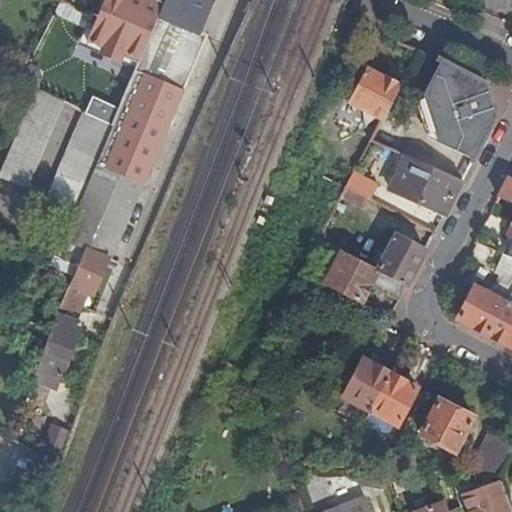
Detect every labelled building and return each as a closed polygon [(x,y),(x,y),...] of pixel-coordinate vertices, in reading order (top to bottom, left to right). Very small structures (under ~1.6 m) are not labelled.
[(198,32),(211,0),(161,0),(165,2),(158,17),(153,14),(150,21),(155,23),(150,37),(143,34),(140,41),(147,44),(113,124),(75,212),(63,237),(114,257),(206,35),(198,32)] [(219,69),(232,42),(227,40),(214,66),(219,69)] [(441,62),(420,50),(406,77),(427,87),(424,94),(439,143),(474,160),(496,118),(488,84),(462,70),(442,60),(441,62)] [(384,118),(401,87),(368,70),(352,101),(384,118)] [(0,173),(19,183),(61,98),(37,86),(0,161),(0,173)] [(46,197),(75,212),(113,124),(88,111),(46,197)] [(338,142),(364,156),(373,140),(379,127),(371,123),(364,137),(345,128),(338,142)] [(451,202),(462,181),(408,156),(391,188),(445,214),(451,202)] [(354,175),(348,186),(366,195),(372,185),(354,175)] [(511,179),(509,178),(500,196),(511,201),(511,179)] [(348,186),(347,188),(343,196),(365,208),(370,198),(366,195),(348,186)] [(423,258),(427,250),(397,234),(379,270),(408,286),(423,258)] [(334,247),(320,239),(316,247),(330,255),(334,247)] [(49,344),(39,368),(64,377),(85,323),(75,320),(86,291),(96,295),(111,257),(85,248),(74,276),(76,277),(49,344)] [(379,270),(343,251),(327,282),(363,301),(371,286),(400,301),(408,286),(379,270)] [(511,256),(501,252),(493,265),(511,273),(511,256)] [(65,260),(54,255),(50,264),(60,269),(65,260)] [(475,286),(458,318),(490,335),(507,303),(475,286)] [(511,305),(507,303),(490,335),(511,346),(511,305)] [(424,345),(409,337),(397,361),(411,368),(424,345)] [(371,411),(391,373),(364,359),(344,396),(371,411)] [(417,387),(391,373),(371,411),(397,425),(417,387)] [(475,418),(441,399),(423,434),(457,452),(475,418)] [(501,476),(511,454),(511,444),(490,434),(469,474),(501,476)] [(386,468),(387,469),(418,470),(413,454),(394,453),(386,468)] [(511,511),(511,506),(504,482),(464,495),(470,511),(511,511)] [(330,511),(374,511),(368,497),(330,511)] [(450,511),(447,502),(419,511),(450,511)]
